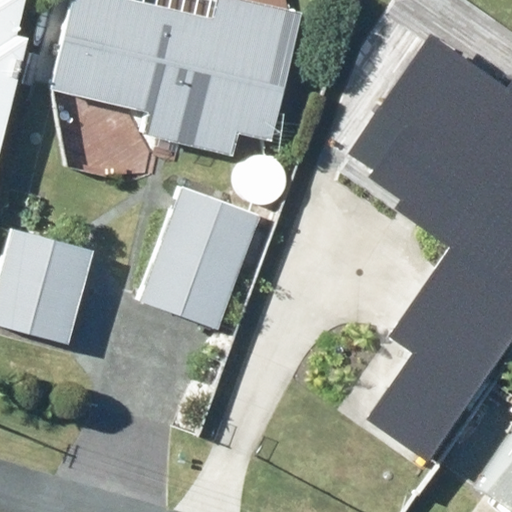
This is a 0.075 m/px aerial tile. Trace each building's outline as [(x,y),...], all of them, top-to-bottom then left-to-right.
[(268,3),(269,0),(51,0),(32,79),(130,102),(125,124),(213,145),(218,123),(248,130),(277,6),(268,3)] [(511,74),(485,56),(367,225),(476,301),(511,249),(511,74)] [(167,179),(124,294),(197,321),(241,207),(167,179)] [(0,225),(0,322),(49,336),(73,245),(0,225)] [(265,228),(220,360),(275,379),(321,247),(265,228)] [(401,327),(348,403),(421,454),(474,378),(401,327)] [(511,511),(511,391),(453,479),(504,511),(511,511)]
